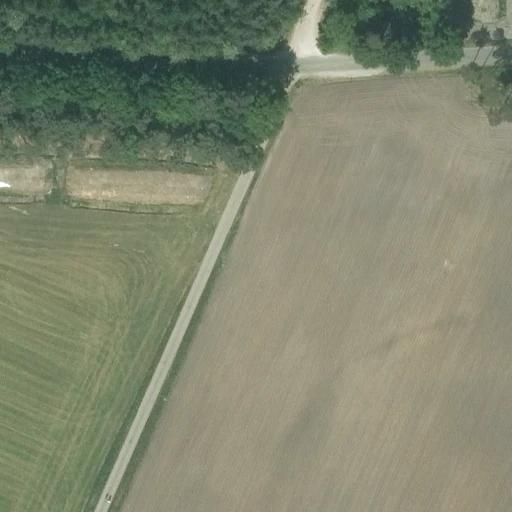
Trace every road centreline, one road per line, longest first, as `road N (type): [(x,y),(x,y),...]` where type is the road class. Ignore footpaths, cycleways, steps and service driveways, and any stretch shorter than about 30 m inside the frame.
road 1 (unclassified): [(287,66),(95,511)]
road 2 (unclassified): [(0,56),(287,66)]
road 3 (unclassified): [(287,66),(511,56)]
